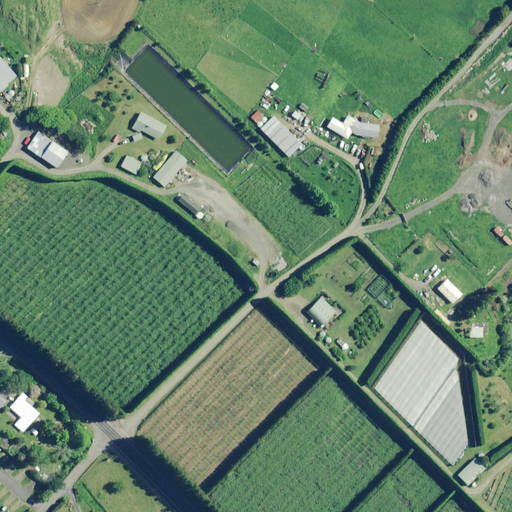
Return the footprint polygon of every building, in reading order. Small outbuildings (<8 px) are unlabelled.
[(0,58),(4,63),(10,58),(5,52),(0,56),(0,58)] [(129,65),(122,58),(117,64),(124,71),(129,65)] [(4,65),(0,60),(0,91),(6,87),(5,85),(15,77),(10,71),(16,66),(11,59),(4,65)] [(308,109),(300,104),(298,108),(305,113),(308,109)] [(247,113),(242,110),(239,114),(244,118),(247,113)] [(254,114),(251,112),(248,115),(256,123),(262,117),(257,111),(254,114)] [(300,116),(293,112),(290,116),(297,121),(300,116)] [(165,127),(139,113),(131,128),(138,133),(139,131),(157,141),(165,127)] [(300,145),(271,117),(259,130),(287,158),(300,145)] [(359,124),(358,130),(352,129),(351,136),(357,136),(376,138),(377,126),(359,124)] [(66,153),(37,133),(26,149),(55,169),(66,153)] [(139,133),(131,136),(133,142),(141,139),(139,133)] [(185,162),(174,152),(152,178),(163,188),(185,162)] [(125,157),(119,167),(134,175),(140,166),(125,157)] [(199,210),(181,196),(177,201),(195,215),(199,210)] [(464,298),(446,280),(432,294),(439,300),(443,296),(451,304),(455,301),(458,304),(464,298)] [(334,313),(319,298),(306,311),(321,326),(334,313)] [(480,338),(481,329),(469,329),(469,338),(480,338)] [(27,399),(22,394),(9,408),(20,418),(14,426),(21,433),(37,415),(24,403),(27,399)] [(483,470),(474,460),(457,476),(466,486),(483,470)]
